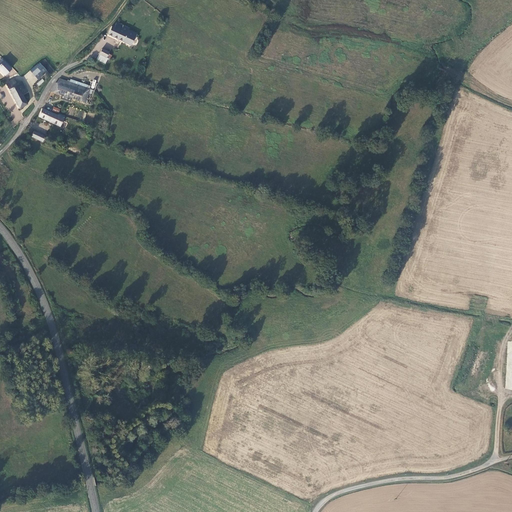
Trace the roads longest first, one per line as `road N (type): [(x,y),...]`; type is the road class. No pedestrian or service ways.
road 1 (secondary): [(0,228),(45,308),(96,511)]
road 2 (unclassified): [(314,511),(357,487),(450,476),(495,460)]
road 3 (unclassified): [(0,153),(60,72),(104,42)]
road 4 (track): [(495,460),(497,372),(511,328)]
